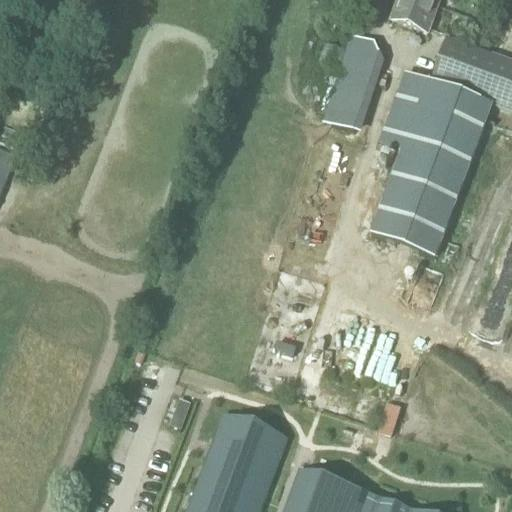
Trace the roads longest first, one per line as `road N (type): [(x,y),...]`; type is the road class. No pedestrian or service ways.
road 1 (unknown): [(377,0),(386,93),(340,261)]
road 2 (unknown): [(511,144),(433,308)]
